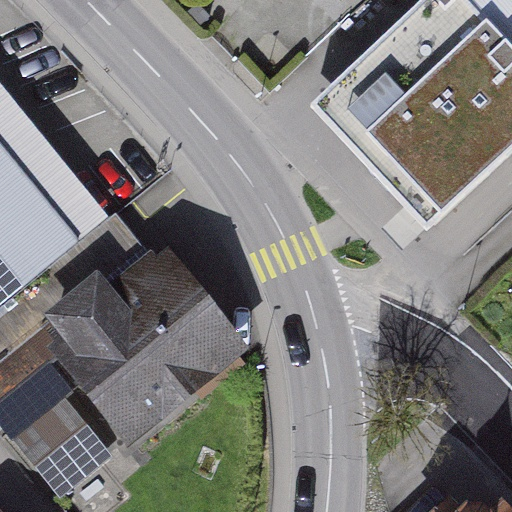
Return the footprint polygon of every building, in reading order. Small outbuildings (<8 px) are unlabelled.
[(427,0),(325,95),(440,218),(511,150),(511,55),(486,27),(483,29),(455,0),(427,0)] [(511,0),(455,0),(483,29),(486,27),(511,55),(511,0)] [(0,149),(0,307),(77,244),(0,149)] [(162,273),(151,260),(105,298),(95,287),(55,320),(65,331),(53,340),(68,359),(128,432),(231,349),(167,269),(162,273)] [(55,320),(0,363),(0,420),(59,493),(102,459),(58,405),(47,414),(28,390),(68,359),(53,340),(65,331),(55,320)]
